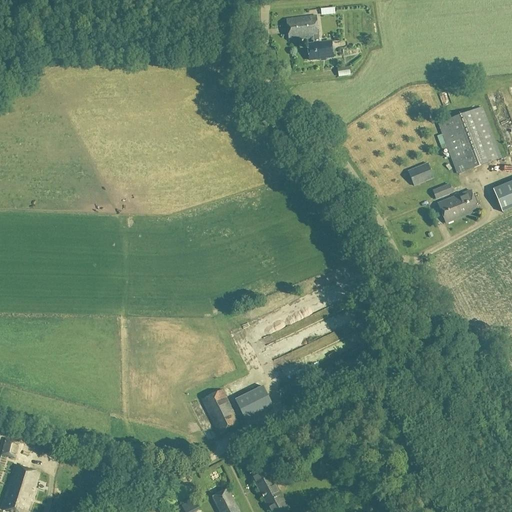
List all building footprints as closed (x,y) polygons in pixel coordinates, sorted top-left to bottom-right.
[(312,38),(318,37),(316,16),(286,19),(288,41),(312,38)] [(318,37),(312,38),(313,44),(308,45),(309,60),(333,58),(331,42),(319,44),(318,37)] [(349,66),(337,68),(338,77),(350,75),(349,66)] [(500,158),(481,108),(438,125),(457,174),(500,158)] [(433,179),(427,164),(408,172),(414,187),(433,179)] [(511,182),(493,190),(502,212),(511,208),(511,182)] [(449,185),(433,192),(436,199),(452,192),(449,185)] [(470,191),(457,196),(463,208),(459,210),(463,217),(478,211),(470,191)] [(463,208),(457,196),(438,204),(446,224),(463,217),(459,210),(463,208)] [(246,419),(275,405),(267,389),(246,399),(241,387),(233,390),(246,419)] [(201,400),(218,436),(240,425),(222,390),(201,400)] [(5,439),(0,456),(15,459),(19,442),(5,439)] [(10,511),(26,511),(39,473),(15,465),(1,509),(10,511)] [(265,467),(250,475),(269,511),(285,511),(289,510),(265,467)] [(238,511),(227,489),(211,498),(218,511),(238,511)] [(194,500),(181,506),(184,511),(195,511),(199,510),(194,500)]
